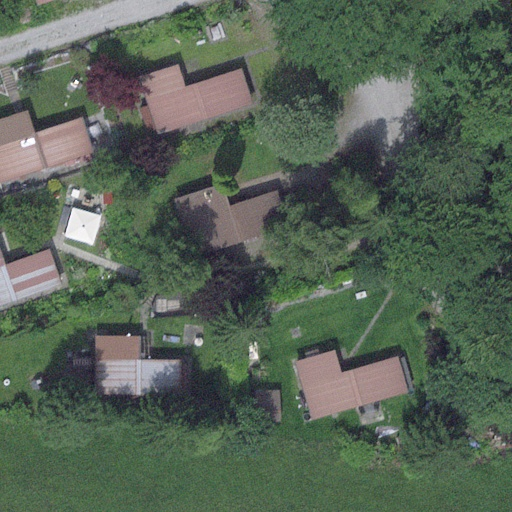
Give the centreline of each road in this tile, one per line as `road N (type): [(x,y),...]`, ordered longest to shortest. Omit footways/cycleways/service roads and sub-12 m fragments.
road 1 (track): [(511,327),(370,104),(224,0)]
road 2 (track): [(0,51),(170,0)]
